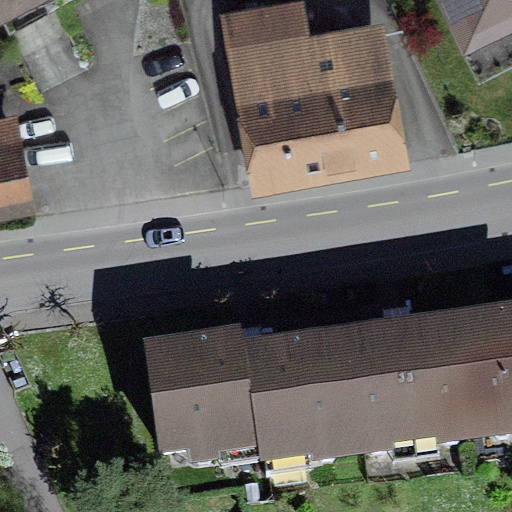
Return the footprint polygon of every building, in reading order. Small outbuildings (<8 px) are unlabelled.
[(42,0),(55,22),(94,0),(42,0)] [(511,0),(469,0),(500,62),(511,55),(511,0)] [(301,17),(232,27),(252,166),(394,146),(384,72),(310,82),(301,17)] [(63,127),(0,137),(0,218),(76,207),(63,127)] [(511,324),(451,330),(461,445),(511,440),(511,324)] [(352,339),(362,454),(461,445),(451,330),(401,334),(352,339)] [(362,454),(352,339),(241,348),(154,356),(165,471),(362,454)]
